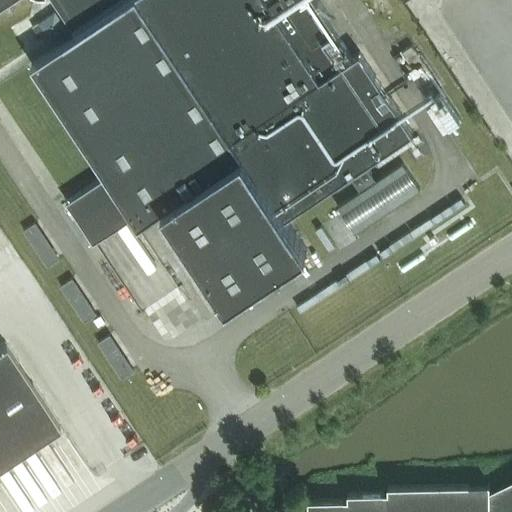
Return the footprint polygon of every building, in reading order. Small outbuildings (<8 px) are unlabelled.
[(286,217),(348,175),(359,191),(337,206),(355,232),(420,189),(402,162),(376,180),(365,163),(413,131),(360,51),(352,56),(314,0),(0,0),(0,3),(4,0),(59,0),(80,30),(32,62),(107,174),(67,201),(94,241),(133,214),(139,222),(163,206),(227,302),(307,249),(286,217)] [(449,125),(460,118),(441,90),(431,96),(432,98),(428,100),(444,125),(448,123),(449,125)] [(102,339),(127,374),(139,366),(114,331),(102,339)] [(0,462),(59,423),(5,341),(0,344),(0,462)] [(388,484),(388,491),(348,492),(348,498),(309,499),(309,511),(511,511),(511,479),(490,491),(489,482),(388,484)]
